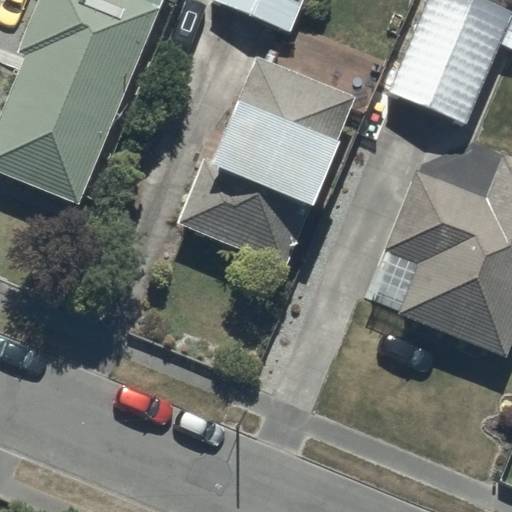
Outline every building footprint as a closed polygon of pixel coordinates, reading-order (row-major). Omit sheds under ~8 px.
[(152,26),(86,0),(41,0),(11,73),(19,76),(0,124),(0,190),(76,220),(152,26)] [(305,0),(213,0),(207,14),(287,46),(305,0)] [(425,6),(382,113),(455,143),(502,40),(425,6)] [(349,117),(248,76),(209,179),(198,175),(171,244),(280,286),(296,244),(303,247),(329,181),(325,179),(349,117)] [(511,348),(511,180),(496,174),(481,210),(412,183),(361,312),(396,326),(394,333),(501,376),(511,348)]
